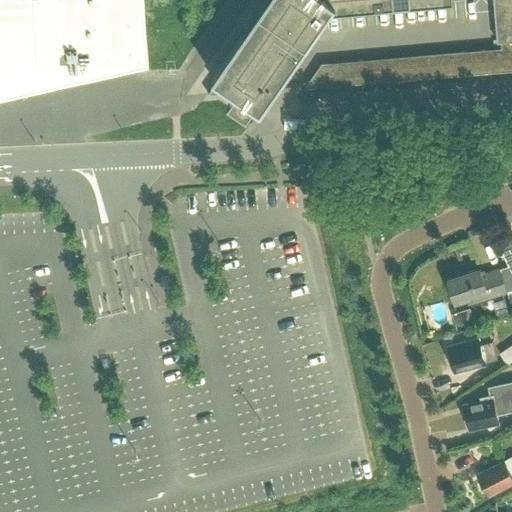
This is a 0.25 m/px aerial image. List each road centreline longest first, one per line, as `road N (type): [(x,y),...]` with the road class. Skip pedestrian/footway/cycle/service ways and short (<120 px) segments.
road 1 (unclassified): [(0,161),(254,150),(349,98),(511,91)]
road 2 (residential): [(436,511),(379,276),(400,244),(511,191)]
